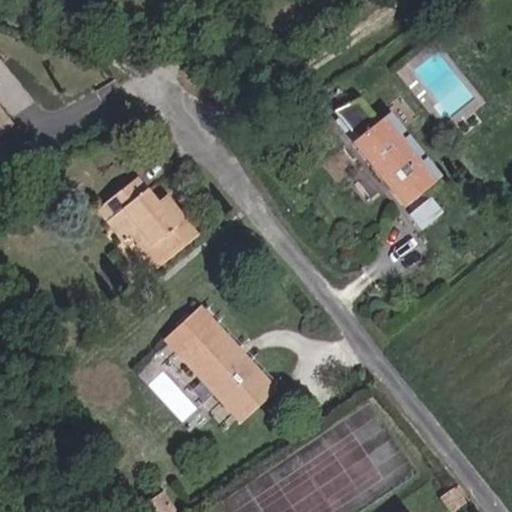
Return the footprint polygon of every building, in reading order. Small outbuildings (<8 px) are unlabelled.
[(378,123),(359,98),(335,110),(358,139),(353,143),(366,160),(371,156),(376,162),(371,166),(385,182),(389,179),(394,185),(390,189),(403,205),(437,177),(388,115),(378,123)] [(0,145),(4,151),(23,136),(0,107),(0,145)] [(115,235),(132,221),(137,227),(160,255),(191,230),(159,191),(149,199),(128,175),(91,205),(115,235)] [(441,214),(430,201),(415,214),(426,227),(441,214)] [(160,255),(137,227),(131,233),(154,260),(160,255)] [(185,311),(173,324),(179,330),(169,341),(182,355),(238,411),(270,381),(200,310),(192,318),(185,311)] [(451,511),(465,500),(454,486),(441,499),(449,511),(451,511)]
